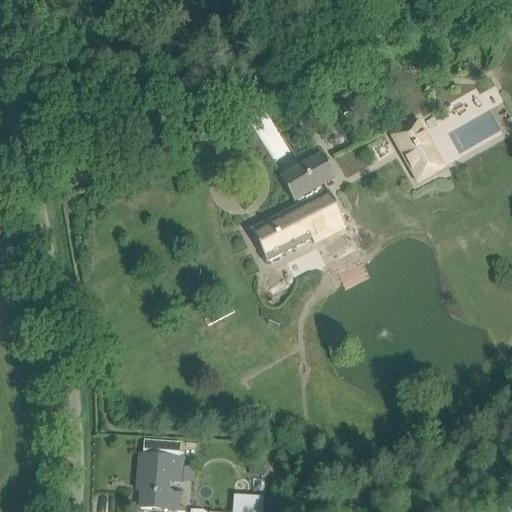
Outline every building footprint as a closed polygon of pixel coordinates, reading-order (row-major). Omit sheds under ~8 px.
[(256,130),(274,169),(295,160),(278,121),(256,130)] [(417,183),(444,169),(418,122),(391,137),(417,183)] [(299,206),(250,231),(266,263),(312,240),(314,244),(346,228),(327,192),(324,194),(321,188),(335,179),(321,155),(280,179),(294,203),(297,202),(299,206)] [(177,445),(144,443),(143,456),(140,456),(138,484),(142,485),(141,509),(179,511),(180,493),(168,492),(169,483),(181,484),(182,466),(182,459),(176,459),(177,445)] [(182,459),(182,466),(196,467),(197,448),(183,447),(182,459)] [(233,511),(262,511),(263,495),(234,494),(233,511)]
